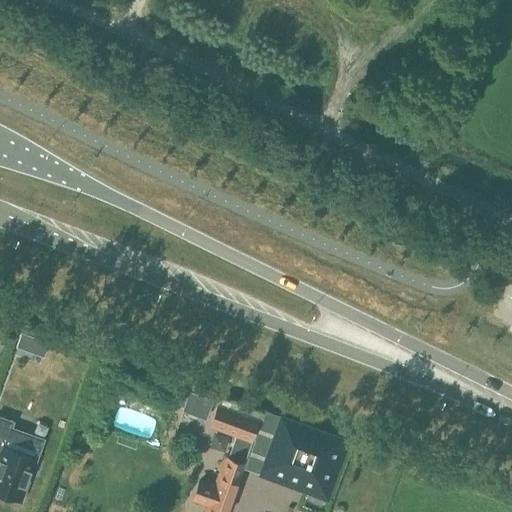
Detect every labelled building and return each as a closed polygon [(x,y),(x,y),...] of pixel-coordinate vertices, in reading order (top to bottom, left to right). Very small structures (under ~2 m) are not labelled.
[(22,331),(16,346),(45,356),(50,341),(22,331)] [(214,398),(190,390),(182,411),(207,420),(214,398)] [(195,498),(210,504),(206,511),(227,511),(235,491),(245,463),(260,418),(218,403),(209,426),(235,436),(228,457),(227,457),(217,485),(201,480),(195,498)] [(0,453),(0,492),(22,500),(44,438),(13,427),(15,421),(0,415),(0,451),(1,452),(0,453)] [(282,418),(264,468),(304,482),(307,475),(327,482),(342,440),(282,418)]
